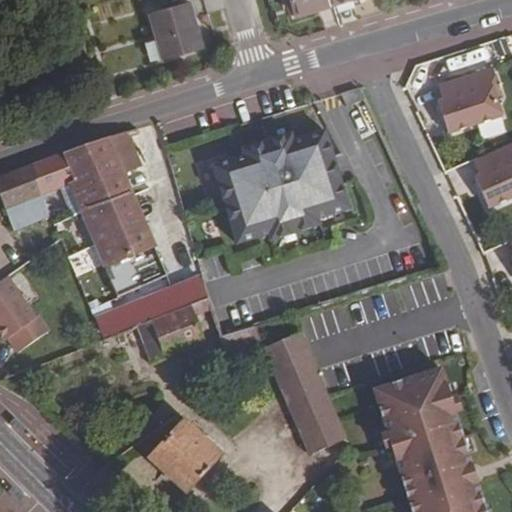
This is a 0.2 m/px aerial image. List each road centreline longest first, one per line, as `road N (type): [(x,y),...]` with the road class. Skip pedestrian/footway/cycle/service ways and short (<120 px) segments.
road 1 (residential): [(365,41),(511,422)]
road 2 (residential): [(257,72),(0,156)]
road 3 (residential): [(511,1),(365,41)]
